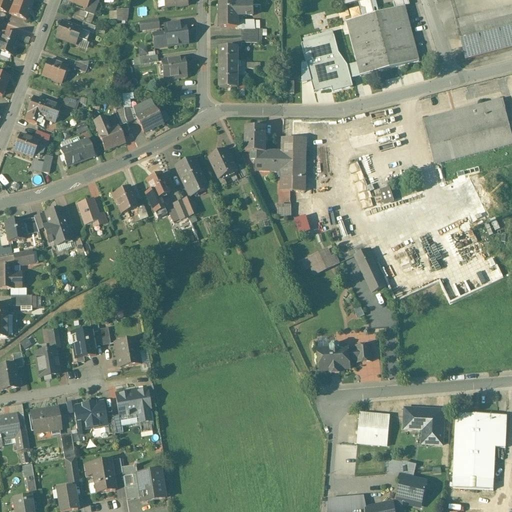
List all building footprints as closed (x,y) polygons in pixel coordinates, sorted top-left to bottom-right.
[(30,0),(0,0),(0,11),(26,21),(33,1),(30,0)] [(70,0),(69,3),(86,9),(89,0),(70,0)] [(89,0),(86,9),(84,13),(93,16),(99,0),(89,0)] [(185,0),(163,0),(165,8),(177,6),(177,8),(187,7),(185,0)] [(340,0),(342,7),(359,3),(363,18),(346,22),(361,77),(419,62),(405,7),(379,14),(375,0),(340,0)] [(238,4),(220,4),(220,28),(238,28),(238,20),(238,5),(238,4)] [(253,5),(238,5),(238,20),(243,20),(243,16),(253,16),(253,5)] [(511,6),(455,21),(466,60),(511,48),(511,6)] [(129,9),(110,10),(110,21),(129,20),(129,9)] [(157,20),(139,23),(140,30),(158,27),(157,20)] [(80,30),(61,23),(55,39),(75,46),(77,40),(80,31),(80,30)] [(96,28),(83,23),(80,30),(80,31),(90,34),(93,36),(96,28)] [(184,27),(172,29),(172,25),(164,26),(165,33),(167,48),(187,45),(184,27)] [(90,34),(80,31),(77,40),(86,44),(90,34)] [(162,35),(152,36),(154,50),(167,48),(165,33),(162,34),(162,35)] [(19,40),(2,34),(0,39),(0,52),(12,57),(19,40)] [(139,55),(148,55),(147,47),(139,47),(139,55)] [(238,49),(220,49),(220,69),(238,69),(238,49)] [(157,56),(139,59),(140,66),(158,63),(157,56)] [(184,59),(161,63),(163,82),(186,78),(184,59)] [(55,64),(47,61),(42,77),(52,81),(51,82),(61,85),(67,68),(61,66),(55,64)] [(88,68),(75,63),(73,70),(85,74),(88,68)] [(340,66),(342,75),(354,73),(352,63),(340,66)] [(238,69),(220,69),(220,89),(238,89),(238,69)] [(9,78),(0,74),(0,96),(2,97),(9,78)] [(133,93),(123,94),(124,108),(131,108),(131,99),(134,99),(133,93)] [(58,108),(33,99),(25,122),(38,127),(39,126),(36,125),(38,118),(54,124),(55,120),(58,119),(59,115),(58,113),(59,110),(58,108)] [(78,99),(63,101),(61,107),(74,112),(78,99)] [(503,100),(424,121),(426,130),(426,131),(435,166),(511,145),(511,124),(509,125),(505,110),(503,100)] [(150,102),(133,110),(135,119),(143,134),(155,128),(155,129),(163,125),(150,102)] [(129,108),(124,110),(125,119),(127,125),(134,122),(129,108)] [(123,110),(114,113),(120,127),(127,125),(125,119),(124,110),(123,110)] [(105,120),(93,125),(98,136),(110,131),(105,120)] [(266,126),(255,126),(255,129),(246,129),(246,154),(254,154),(254,162),(257,162),(257,173),(282,173),(283,154),(265,153),(265,144),(266,144),(266,137),(265,137),(266,126)] [(98,136),(97,136),(104,152),(116,147),(117,148),(124,145),(117,128),(110,131),(98,136)] [(49,137),(36,132),(33,141),(39,143),(38,144),(47,147),(49,137)] [(33,141),(20,136),(13,153),(23,157),(23,155),(33,159),(34,156),(39,159),(43,148),(37,146),(38,144),(39,143),(33,141)] [(78,139),(70,142),(72,147),(60,152),(66,168),(93,158),(87,141),(80,144),(78,139)] [(306,141),(283,140),(283,154),(282,173),(282,193),(305,193),(306,141)] [(228,151),(209,160),(219,181),(238,172),(228,151)] [(52,158),(45,157),(41,174),(49,175),(52,158)] [(193,160),(175,168),(189,197),(196,194),(192,187),(203,181),(193,160)] [(244,165),(238,168),(243,179),(249,176),(244,165)] [(161,175),(146,182),(151,193),(145,195),(154,214),(164,209),(163,208),(164,206),(162,202),(160,201),(159,199),(169,193),(161,175)] [(207,190),(203,181),(192,187),(196,194),(196,195),(207,190)] [(129,188),(111,196),(114,204),(116,204),(121,215),(137,209),(129,188)] [(389,190),(380,193),(384,205),(393,202),(389,190)] [(190,199),(182,203),(188,218),(197,215),(190,199)] [(92,200),(77,206),(85,227),(99,222),(101,226),(107,224),(103,214),(98,216),(92,200)] [(182,203),(173,206),(180,221),(188,218),(182,203)] [(291,207),(278,208),(278,218),(291,218),(291,207)] [(144,209),(137,212),(140,221),(147,219),(144,209)] [(164,209),(154,214),(157,220),(167,216),(164,209)] [(61,210),(45,215),(56,248),(73,242),(72,241),(71,238),(72,238),(69,228),(67,228),(61,210)] [(307,216),(295,219),(300,235),(312,231),(307,216)] [(34,219),(21,222),(24,236),(39,234),(34,219)] [(21,221),(5,224),(8,243),(25,240),(24,236),(21,222),(21,221)] [(79,238),(72,241),(73,242),(77,256),(84,254),(79,238)] [(335,267),(327,251),(319,254),(325,266),(321,268),(323,272),(335,267)] [(371,294),(386,286),(369,251),(354,258),(371,294)] [(31,252),(13,255),(16,268),(33,265),(31,252)] [(13,268),(0,267),(0,289),(13,290),(13,268)] [(31,297),(10,297),(10,305),(31,305),(31,297)] [(96,317),(89,318),(91,331),(92,334),(99,332),(99,331),(96,317)] [(108,329),(99,331),(99,332),(101,347),(110,345),(108,329)] [(58,331),(51,333),(53,348),(61,347),(58,331)] [(91,331),(72,334),(76,360),(96,356),(92,334),(91,331)] [(135,340),(115,344),(119,368),(139,365),(135,340)] [(347,349),(340,349),(340,347),(337,344),(333,345),(330,348),(330,350),(319,351),(321,372),(330,371),(331,374),(340,373),(339,370),(349,369),(348,362),(358,361),(357,351),(348,352),(347,349)] [(370,347),(357,348),(357,351),(358,361),(358,364),(372,363),(370,347)] [(55,351),(35,354),(39,379),(59,375),(55,351)] [(21,353),(12,355),(14,366),(15,365),(15,369),(24,368),(21,353)] [(14,366),(0,367),(0,391),(18,388),(15,369),(15,365),(14,366)] [(152,387),(146,389),(146,391),(147,391),(148,399),(154,398),(152,387)] [(146,391),(116,395),(120,416),(126,415),(127,418),(129,417),(128,415),(137,413),(139,424),(150,422),(148,409),(150,409),(148,399),(147,391),(146,391)] [(103,403),(73,408),(77,431),(76,431),(77,435),(77,437),(82,436),(81,431),(93,429),(94,432),(92,434),(93,437),(95,438),(100,437),(102,438),(107,438),(108,436),(107,430),(108,430),(106,418),(103,403)] [(57,409),(47,411),(31,414),(34,434),(60,430),(57,409)] [(390,417),(360,414),(357,444),(387,447),(390,417)] [(507,416),(456,414),(453,489),(493,491),(495,448),(505,449),(507,416)] [(15,416),(0,418),(0,441),(18,438),(19,438),(16,417),(15,416)] [(23,416),(16,417),(19,438),(18,438),(19,444),(28,443),(23,416)] [(120,416),(113,417),(116,435),(123,433),(120,416)] [(113,417),(106,418),(108,430),(107,430),(108,436),(116,435),(113,417)] [(71,434),(60,436),(63,453),(74,451),(71,436),(71,434)] [(28,443),(19,444),(20,451),(29,449),(28,443)] [(74,451),(63,453),(64,460),(75,459),(74,451)] [(120,460),(110,462),(112,476),(122,474),(121,469),(120,460)] [(110,462),(85,466),(87,477),(93,476),(96,495),(115,491),(112,476),(110,462)] [(132,467),(121,469),(122,474),(124,489),(138,487),(136,476),(137,476),(136,469),(136,466),(132,467)] [(76,468),(69,469),(72,484),(79,483),(76,468)] [(137,476),(136,476),(138,487),(140,499),(141,504),(165,500),(163,490),(161,490),(158,472),(137,476)] [(33,477),(26,478),(28,495),(36,493),(33,477)] [(412,479),(401,477),(399,485),(401,486),(397,500),(407,503),(410,503),(411,499),(422,501),(426,483),(412,479)] [(73,487),(56,490),(59,511),(69,511),(77,511),(73,487)] [(138,487),(124,489),(126,501),(140,499),(138,487)] [(31,511),(29,497),(13,500),(15,511),(31,511)] [(404,511),(407,503),(399,501),(398,505),(393,506),(394,511),(404,511)] [(379,510),(379,509),(367,511),(366,511),(394,511),(393,506),(392,503),(384,505),(385,509),(379,510)]
